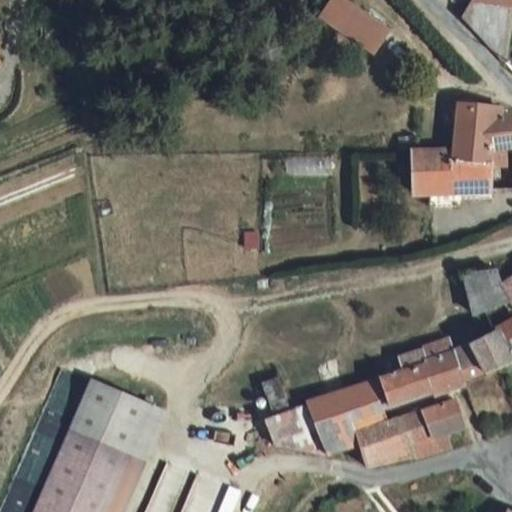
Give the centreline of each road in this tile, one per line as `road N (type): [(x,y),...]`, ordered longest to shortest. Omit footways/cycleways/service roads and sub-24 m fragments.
road 1 (track): [(511,247),(396,283),(247,311),(191,412),(196,450),(235,467),(365,481)]
road 2 (unclassified): [(235,333),(220,307),(152,304),(67,316),(38,339),(0,397)]
road 3 (unclassified): [(396,0),(511,120)]
road 4 (unclassified): [(365,481),(452,463),(495,468)]
